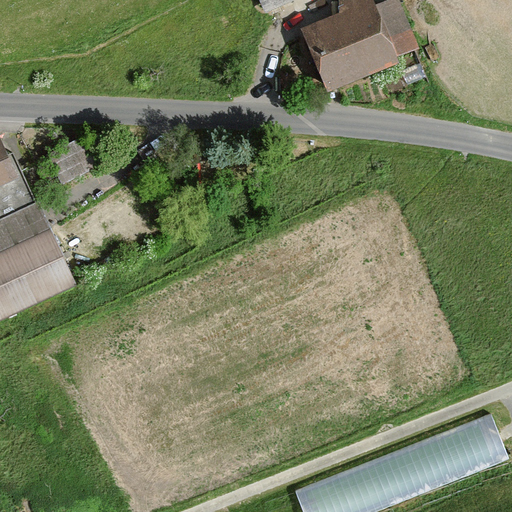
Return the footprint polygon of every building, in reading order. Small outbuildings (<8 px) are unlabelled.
[(293,0),(258,0),(264,13),(293,0)] [(339,0),(345,15),(306,30),(331,94),(404,65),(402,58),(419,51),(399,0),(378,8),(374,0),(339,0)] [(0,222),(37,206),(3,132),(0,133),(0,222)] [(37,206),(0,223),(0,322),(75,287),(37,206)] [(495,410),(296,480),(307,511),(351,511),(511,456),(495,410)]
